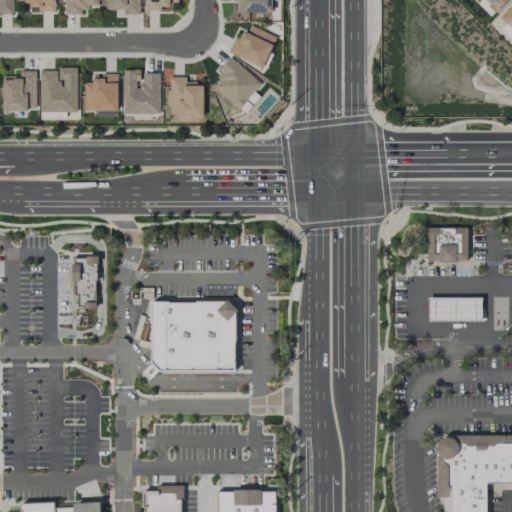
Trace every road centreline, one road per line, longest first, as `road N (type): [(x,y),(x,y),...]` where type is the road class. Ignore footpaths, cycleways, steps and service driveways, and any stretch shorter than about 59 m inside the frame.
road 1 (secondary): [(320,154),(0,153)]
road 2 (residential): [(0,44),(202,45)]
road 3 (primary): [(356,381),(354,195)]
road 4 (primary): [(511,153),(353,154)]
road 5 (primary): [(354,195),(511,191)]
road 6 (secondary): [(316,1),(320,154)]
road 7 (secondary): [(183,196),(319,195)]
road 8 (secondary): [(0,194),(135,196)]
road 9 (primary): [(356,511),(356,381)]
road 10 (primary): [(319,195),(321,319)]
